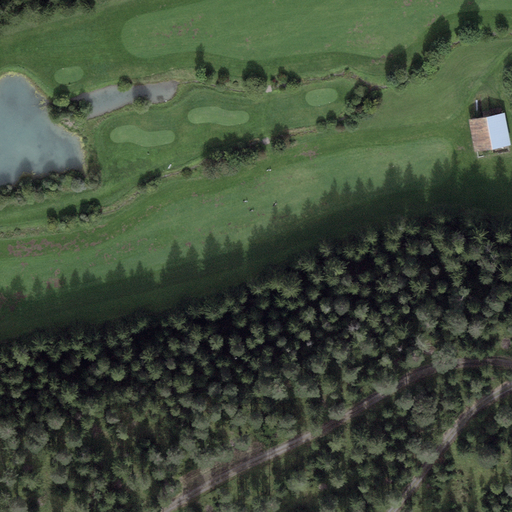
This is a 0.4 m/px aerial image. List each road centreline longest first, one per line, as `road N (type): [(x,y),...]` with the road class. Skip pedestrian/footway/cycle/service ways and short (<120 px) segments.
road 1 (track): [(511,365),(459,354),(351,394),(179,511)]
road 2 (track): [(397,511),(511,381)]
